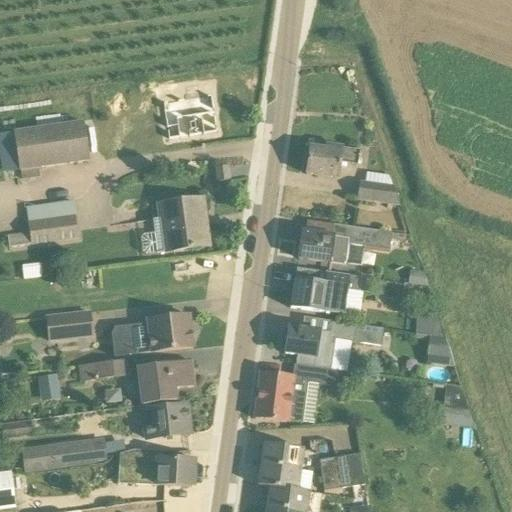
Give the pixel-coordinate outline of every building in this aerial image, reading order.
[(39,179),(37,170),(88,163),(82,123),(13,133),(21,181),(39,179)] [(305,176),(337,180),(339,164),(357,167),(359,153),(326,147),(325,151),(309,149),(305,176)] [(218,184),(228,182),(226,168),(216,170),(218,184)] [(368,172),(367,183),(390,184),(391,173),(368,172)] [(399,208),(392,187),(358,182),(356,201),(399,208)] [(158,207),(160,221),(152,222),(157,255),(177,252),(208,248),(201,200),(158,207)] [(27,223),(28,235),(7,238),(8,249),(30,246),(30,247),(77,241),(74,217),(27,223)] [(387,235),(383,235),(333,227),(332,238),(301,234),(297,261),(328,265),(328,264),(344,267),(347,246),(365,249),(365,248),(385,250),(387,235)] [(309,272),(308,284),(294,282),(290,310),(323,314),(344,317),(347,291),(366,294),(368,281),(337,276),(309,272)] [(427,288),(423,274),(422,274),(410,272),(408,286),(427,288)] [(435,313),(427,312),(426,326),(416,325),(415,337),(428,338),(445,340),(435,313)] [(45,319),(47,343),(93,338),(90,314),(45,319)] [(145,322),(146,326),(125,328),(129,356),(149,354),(149,355),(192,350),(188,318),(145,322)] [(295,367),(299,367),(330,372),(335,342),(381,350),(383,332),(333,324),(331,336),(319,334),(319,333),(288,329),(284,355),(297,357),(295,367)] [(428,338),(428,342),(426,358),(452,361),(445,340),(428,338)] [(123,363),(80,368),(82,384),(126,379),(123,363)] [(190,363),(136,370),(140,408),(175,403),(174,391),(193,389),(190,363)] [(285,424),(286,422),(302,424),(307,385),(344,390),(346,375),(330,372),(299,367),(297,380),(261,376),(255,420),(285,424)] [(37,379),(40,403),(58,400),(55,376),(37,379)] [(474,430),(461,391),(445,389),(440,426),(474,430)] [(190,435),(186,408),(148,412),(150,427),(142,428),(144,441),(190,435)] [(0,429),(2,441),(33,437),(32,424),(0,429)] [(93,442),(35,450),(38,473),(96,466),(93,442)] [(260,466),(300,472),(303,452),(263,446),(260,466)] [(345,457),(346,458),(349,489),(363,487),(358,456),(345,457)] [(346,458),(333,460),(338,490),(349,489),(346,458)] [(338,490),(333,460),(320,462),(324,492),(338,490)] [(192,489),(193,463),(156,462),(156,466),(143,466),(142,504),(180,499),(181,488),(192,489)] [(297,493),(297,492),(300,472),(260,466),(257,488),(269,489),(297,493)] [(0,511),(14,510),(10,473),(0,474),(0,511)] [(266,509),(288,511),(317,511),(320,496),(297,492),(297,493),(269,489),(266,509)]
